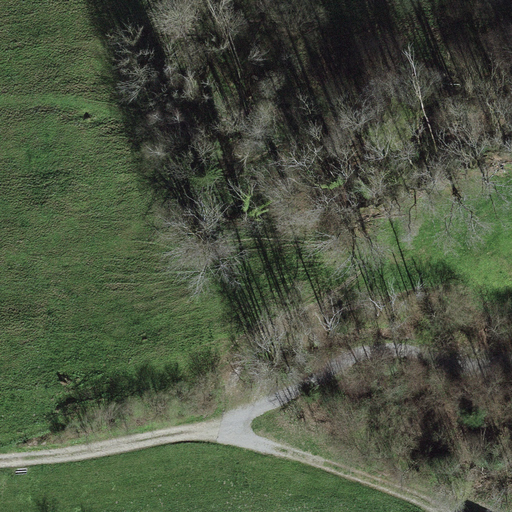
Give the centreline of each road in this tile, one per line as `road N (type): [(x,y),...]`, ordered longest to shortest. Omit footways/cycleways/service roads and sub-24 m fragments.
road 1 (track): [(0,468),(81,462),(203,437),(383,358),(511,354)]
road 2 (track): [(203,437),(487,511)]
